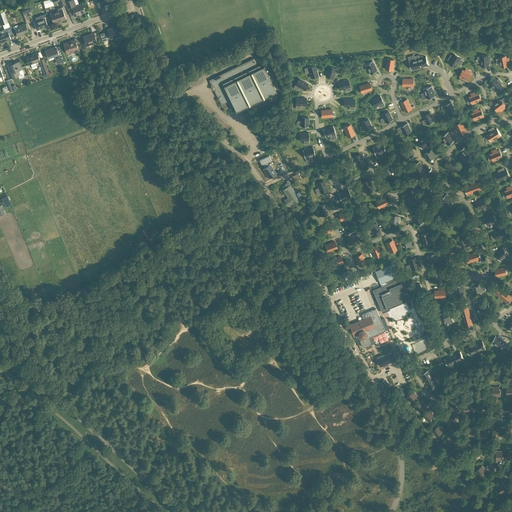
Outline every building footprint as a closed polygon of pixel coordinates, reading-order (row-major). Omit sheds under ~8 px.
[(47,0),(44,1),(46,8),(53,5),(51,0),(47,0)] [(73,0),(70,0),(65,2),(67,8),(72,7),(72,8),(75,16),(85,12),(82,4),(76,6),(75,5),(76,5),(73,0)] [(53,19),(54,22),(60,20),(60,21),(66,19),(61,7),(58,8),(58,10),(54,12),(55,13),(51,15),(53,19)] [(4,11),(0,12),(0,22),(1,25),(8,22),(4,11)] [(36,21),(34,22),(37,30),(48,26),(45,18),(47,17),(45,14),(44,14),(45,14),(36,18),(37,21),(36,21)] [(14,26),(16,32),(18,37),(22,35),(21,33),(28,31),(26,23),(18,26),(18,24),(14,26)] [(104,32),(100,34),(103,41),(107,39),(106,37),(110,36),(111,38),(115,37),(121,34),(122,38),(126,37),(123,29),(120,30),(119,27),(114,29),(113,27),(107,29),(108,32),(105,34),(104,32)] [(0,42),(3,41),(4,42),(11,39),(7,28),(0,30),(0,42)] [(88,34),(89,36),(84,38),(86,45),(84,46),(85,49),(91,47),(89,44),(97,41),(94,32),(88,34)] [(64,44),(67,53),(79,49),(75,39),(69,41),(70,42),(64,44)] [(53,47),(45,50),(48,58),(54,56),(55,59),(57,58),(58,62),(59,62),(60,62),(65,60),(61,50),(58,51),(57,48),(53,49),(53,47)] [(37,53),(26,57),(29,64),(40,60),(37,53)] [(416,59),(409,61),(412,70),(429,65),(426,56),(420,58),(419,54),(415,56),(416,59)] [(455,67),(461,58),(454,54),(453,56),(451,55),(449,59),(450,60),(449,63),(455,67)] [(481,56),(481,66),(489,66),(489,62),(491,62),(491,58),(488,58),(488,55),(481,56)] [(499,57),(501,67),(508,65),(507,62),(509,61),(509,57),(506,58),(506,56),(499,57)] [(224,85),(231,99),(237,111),(245,107),(247,111),(274,97),(272,93),(277,91),(264,66),(261,67),(259,65),(257,66),(253,58),(209,80),(212,85),(216,86),(214,90),(224,85)] [(394,59),(387,58),(386,69),(393,70),(394,59)] [(40,60),(45,74),(44,74),(45,78),(50,76),(50,75),(49,73),(49,72),(44,59),(40,60)] [(9,69),(13,78),(24,74),(19,61),(12,64),(11,63),(7,64),(9,69)] [(373,61),(365,64),(371,74),(378,71),(373,61)] [(315,65),(308,67),(311,78),(318,76),(315,65)] [(336,68),(329,66),(325,76),(333,78),(336,68)] [(460,76),(469,81),(472,74),(468,73),(469,70),(466,69),(465,71),(463,70),(460,76)] [(309,84),(299,78),(295,85),(305,90),(309,84)] [(496,78),(490,84),(497,91),(503,86),(501,84),(503,83),(500,79),(498,81),(496,78)] [(348,79),(338,82),(340,90),(350,87),(348,79)] [(370,82),(359,86),(362,93),(372,90),(370,82)] [(221,104),(231,99),(224,85),(214,90),(221,104)] [(431,86),(424,88),(427,99),(435,96),(431,86)] [(481,100),(479,93),(475,94),(474,92),(471,94),(472,96),(469,97),(472,103),(481,100)] [(380,95),(372,100),(375,107),(384,102),(380,95)] [(407,99),(401,102),(405,112),(412,109),(407,99)] [(501,99),(493,105),(497,111),(500,109),(502,110),(505,108),(503,106),(505,105),(501,99)] [(451,101),(444,105),(448,113),(455,110),(451,101)] [(332,109),(321,110),(322,117),(332,116),(332,109)] [(484,116),(481,109),(478,111),(477,109),(473,110),(474,112),(472,113),(474,120),(484,116)] [(388,111),(382,114),(386,123),(392,119),(388,111)] [(430,113),(423,116),(428,125),(434,121),(430,113)] [(368,119),(361,122),(365,131),(372,128),(368,119)] [(461,122),(455,125),(460,134),(466,131),(461,122)] [(407,123),(400,126),(404,135),(411,132),(407,123)] [(350,124),(343,127),(347,137),(354,135),(350,124)] [(333,125),(322,129),(326,138),(336,134),(333,125)] [(501,135),(497,128),(494,130),(492,128),(489,130),(490,132),(487,134),(491,141),(501,135)] [(308,132),(299,133),(300,141),(309,140),(310,140),(309,132),(308,132)] [(448,132),(442,136),(448,145),(454,140),(448,132)] [(426,136),(418,142),(422,148),(431,142),(426,136)] [(383,144),(373,147),(375,154),(385,151),(383,144)] [(404,145),(397,149),(402,158),(408,154),(404,145)] [(466,145),(461,150),(468,158),(473,152),(466,145)] [(426,153),(429,159),(434,156),(434,157),(439,155),(435,148),(430,150),(431,151),(426,153)] [(311,149),(300,151),(302,159),(313,156),(311,149)] [(493,160),(502,157),(500,150),(496,152),(495,149),(492,151),(492,153),(490,154),(493,160)] [(360,154),(354,157),(359,166),(365,163),(360,154)] [(268,156),(258,161),(261,166),(262,166),(264,169),(262,170),(269,178),(276,173),(269,164),(268,165),(267,163),(270,161),(268,156)] [(446,161),(443,167),(453,172),(456,165),(446,161)] [(419,162),(413,166),(418,174),(425,170),(419,162)] [(386,168),(387,169),(383,171),(386,177),(390,174),(390,173),(393,171),(393,172),(394,171),(392,167),(391,166),(386,168)] [(500,180),(509,176),(506,169),(503,171),(502,169),(498,170),(499,172),(497,173),(500,180)] [(331,180),(337,182),(339,177),(338,177),(340,172),(334,170),(332,175),(333,175),(331,180)] [(369,180),(363,183),(368,192),(374,188),(369,180)] [(323,181),(317,183),(321,193),(327,190),(323,181)] [(430,184),(425,186),(428,192),(433,189),(434,190),(438,188),(434,181),(429,183),(430,184)] [(484,181),(474,184),(476,190),(486,187),(484,181)] [(474,184),(465,187),(467,194),(476,190),(474,184)] [(288,197),(284,200),(288,206),(292,203),(293,204),(300,199),(290,185),(283,190),(288,197)] [(415,189),(409,192),(414,201),(420,198),(415,189)] [(348,190),(338,194),(341,200),(351,196),(348,190)] [(446,194),(441,199),(448,207),(453,202),(446,194)] [(385,197),(376,201),(379,207),(388,203),(385,197)] [(486,198),(476,202),(479,208),(488,204),(486,198)] [(325,204),(319,206),(322,215),(328,214),(325,204)] [(349,211),(339,214),(341,220),(351,217),(349,211)] [(420,212),(413,215),(417,224),(424,221),(420,212)] [(493,214),(484,218),(487,226),(497,222),(493,214)] [(456,223),(460,225),(460,226),(464,228),(468,220),(463,218),(463,219),(458,217),(456,223)] [(376,223),(370,226),(374,235),(380,232),(376,223)] [(330,224),(321,228),(323,234),(332,230),(330,224)] [(504,228),(493,232),(497,240),(507,235),(504,228)] [(352,231),(345,234),(349,243),(356,241),(352,231)] [(429,233),(422,235),(424,245),(431,243),(429,233)] [(404,243),(406,247),(412,245),(410,240),(409,240),(408,236),(402,238),(404,243)] [(461,241),(463,246),(468,244),(469,246),(473,244),(470,236),(465,238),(466,239),(461,241)] [(392,240),(386,243),(390,252),(396,249),(392,240)] [(335,242),(325,245),(328,251),(337,248),(335,242)] [(377,245),(371,248),(375,257),(381,254),(377,245)] [(503,247),(495,254),(501,260),(509,253),(503,247)] [(478,251),(469,254),(471,262),(481,259),(478,251)] [(432,255),(427,255),(428,261),(433,261),(433,260),(437,260),(437,253),(432,254),(432,255)] [(362,254),(356,257),(360,266),(366,263),(362,254)] [(469,254),(459,257),(462,265),(471,262),(469,254)] [(340,256),(331,259),(333,266),(343,262),(340,256)] [(415,258),(409,260),(412,270),(418,268),(415,258)] [(393,263),(375,271),(377,276),(380,283),(399,275),(395,268),(393,263)] [(505,266),(494,269),(496,277),(507,274),(505,266)] [(437,269),(431,271),(434,281),(440,279),(437,269)] [(339,275),(341,281),(346,279),(345,278),(349,277),(350,277),(348,271),(343,273),(343,274),(339,275)] [(401,278),(373,290),(382,312),(383,312),(385,311),(389,309),(390,309),(389,308),(410,299),(410,298),(401,278)] [(479,285),(474,287),(476,292),(481,291),(481,292),(486,291),(483,282),(478,284),(479,285)] [(463,283),(455,285),(457,296),(465,294),(463,283)] [(497,284),(492,290),(500,297),(505,291),(497,284)] [(511,296),(505,291),(500,297),(508,303),(511,298),(511,296)] [(488,302),(477,305),(480,313),(490,310),(488,302)] [(468,305),(460,307),(463,317),(470,315),(468,305)] [(361,337),(360,341),(362,346),(365,347),(370,345),(371,342),(369,338),(386,331),(376,309),(361,315),(363,319),(349,325),(354,335),(358,334),(359,336),(361,337)] [(447,323),(448,324),(454,322),(452,317),(451,317),(449,313),(443,315),(445,320),(446,319),(448,323),(447,323)] [(470,315),(463,317),(465,327),(473,325),(470,315)] [(503,340),(495,336),(491,343),(499,347),(503,340)] [(482,340),(474,344),(478,352),(486,348),(482,340)] [(503,340),(499,347),(506,351),(510,344),(503,340)] [(478,352),(474,344),(466,348),(470,355),(478,352)] [(382,365),(388,363),(395,360),(397,359),(394,351),(392,352),(382,356),(377,358),(380,366),(382,365)] [(460,351),(452,355),(456,363),(464,359),(460,351)] [(456,363),(452,355),(444,359),(448,366),(456,363)] [(433,377),(428,369),(421,374),(425,381),(433,377)] [(433,377),(425,381),(430,389),(437,384),(433,377)] [(492,387),(492,388),(492,393),(493,393),(493,398),(494,398),(494,396),(501,396),(501,391),(499,391),(499,384),(499,387),(492,387)] [(405,398),(405,399),(407,397),(412,402),(415,399),(414,398),(420,394),(419,393),(417,395),(414,391),(410,394),(405,398)] [(413,408),(413,409),(415,407),(420,412),(423,409),(423,408),(428,404),(428,403),(426,405),(422,401),(413,408)] [(422,418),(422,419),(424,417),(429,422),(432,419),(431,418),(436,413),(434,415),(429,410),(426,413),(425,414),(426,415),(422,418)] [(442,433),(446,429),(445,429),(443,431),(439,425),(435,428),(436,429),(430,434),(431,434),(433,432),(437,437),(442,433)] [(439,444),(440,445),(442,443),(445,447),(454,440),(454,439),(452,441),(448,437),(439,444)] [(448,455),(450,453),(454,457),(463,450),(461,451),(457,447),(448,455)] [(466,465),(472,460),(471,460),(469,462),(465,457),(457,465),(459,463),(464,469),(467,466),(466,465)] [(483,473),(488,468),(486,470),(482,465),(473,473),(476,471),(480,477),(483,474),(483,473)] [(496,487),(501,494),(506,490),(507,491),(509,489),(507,487),(507,488),(503,484),(499,487),(498,486),(496,487)]
